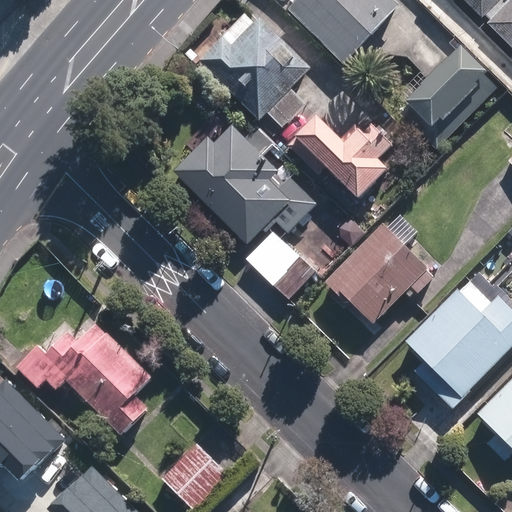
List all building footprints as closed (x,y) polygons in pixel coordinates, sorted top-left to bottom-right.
[(391,0),(301,0),(289,12),(345,68),(402,10),(391,0)] [(511,0),(463,0),(484,20),(486,18),(491,23),(489,26),(511,48),(511,0)] [(308,73),(256,20),(228,47),(220,38),(196,63),(256,124),(264,116),(279,130),(303,107),(288,92),(308,73)] [(463,49),(408,104),(411,107),(401,116),(437,151),(498,89),(487,78),(490,76),(463,49)] [(318,118),(289,147),(321,178),(328,170),(361,202),(390,173),(381,163),(395,148),(374,127),(366,135),(357,126),(342,141),(318,118)] [(170,174),(244,248),(271,222),(284,236),(314,206),(286,179),(275,190),(266,182),(275,173),(229,127),(211,146),(205,139),(170,174)] [(382,227),(325,286),(338,298),(341,295),(374,327),(412,288),(419,295),(435,279),(404,249),(419,234),(401,216),(386,231),(382,227)] [(275,234),(247,262),(290,302),(316,274),(275,234)] [(511,307),(480,275),(408,344),(426,363),(417,372),(454,411),(473,393),(471,392),(511,352),(511,307)] [(122,433),(148,407),(135,394),(152,376),(97,320),(79,339),(69,329),(46,353),(39,345),(17,367),(39,389),(48,379),(57,388),(67,378),(122,433)] [(511,382),(480,415),(499,434),(489,445),(505,462),(511,455),(511,382)] [(49,427),(0,477),(0,484),(28,511),(94,511),(92,510),(113,489),(49,427)] [(164,478),(197,511),(232,474),(199,442),(164,478)] [(243,511),(276,477),(261,462),(217,508),(221,511),(243,511)]
